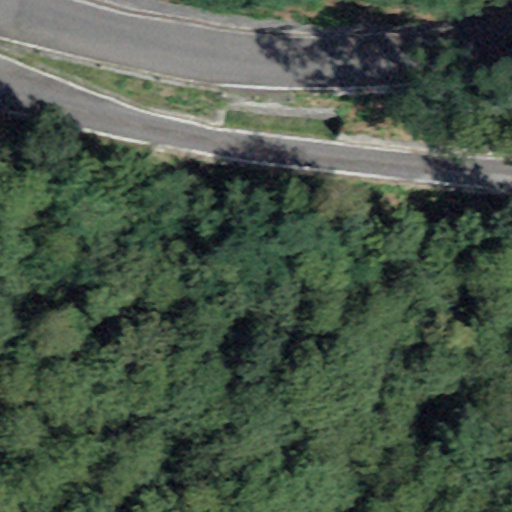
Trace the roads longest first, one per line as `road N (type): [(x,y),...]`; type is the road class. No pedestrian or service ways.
road 1 (tertiary): [(0,87),(234,146),(511,174)]
road 2 (tertiary): [(511,45),(361,63),(270,60),(81,31),(0,4)]
